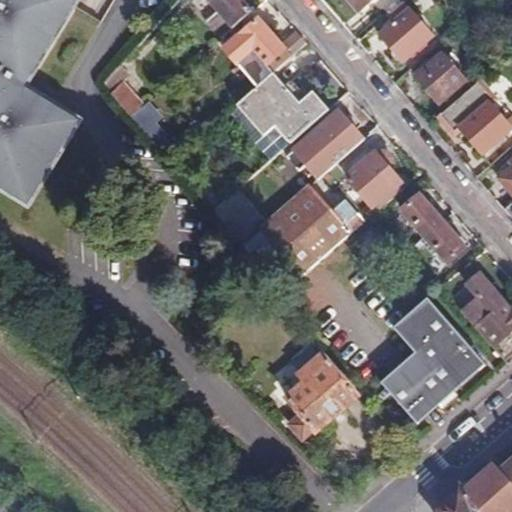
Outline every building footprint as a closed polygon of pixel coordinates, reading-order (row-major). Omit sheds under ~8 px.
[(0,0),(0,189),(24,204),(76,122),(18,86),(26,74),(30,77),(77,0),(0,0)] [(208,0),(217,10),(204,21),(220,39),(251,11),(241,0),(208,0)] [(348,0),(360,13),(374,0),(348,0)] [(434,35),(406,3),(388,18),(394,25),(381,36),(404,62),(434,35)] [(275,72),(307,45),(297,32),(285,43),(287,46),(284,49),(258,19),(223,50),(236,65),(251,51),(258,60),(262,57),(275,72)] [(466,80),(444,55),(417,77),(440,103),(466,80)] [(138,70),(127,61),(105,86),(131,117),(143,106),(124,85),(138,70)] [(293,144),(332,111),(315,92),(308,97),(296,84),(293,82),(289,82),(286,85),(275,72),(239,103),(267,135),(277,126),(293,144)] [(496,100),(481,82),(441,117),(449,126),(455,121),(462,128),(484,155),(511,130),(511,113),(498,98),(496,100)] [(143,106),(131,117),(140,127),(156,112),(147,103),(143,106)] [(325,175),(365,141),(340,112),(300,147),(325,175)] [(154,119),(142,129),(152,141),(165,131),(154,119)] [(455,121),(449,126),(455,134),(462,128),(455,121)] [(376,204),(380,209),(403,190),(399,186),(401,183),(388,168),(393,164),(394,159),(388,151),(383,152),(378,157),(375,154),(349,177),(373,206),(376,204)] [(511,167),(500,179),(511,192),(511,161),(510,163),(511,164),(511,167)] [(352,198),(357,205),(365,199),(349,178),(332,191),(343,205),(352,198)] [(243,248),(255,261),(280,292),(363,221),(347,202),(332,215),(310,189),(277,218),(243,248)] [(213,213),(243,248),(277,218),(271,212),(263,220),(238,192),(213,213)] [(410,228),(420,240),(442,221),(421,197),(404,212),(415,224),(410,228)] [(442,221),(420,240),(433,254),(437,250),(447,263),(466,248),(442,221)] [(415,244),(407,252),(419,266),(428,259),(415,244)] [(209,277),(222,291),(255,261),(243,248),(209,277)] [(472,262),(440,288),(451,301),(467,285),(480,274),(481,272),(472,262)] [(492,286),(480,274),(467,285),(478,298),(492,286)] [(511,359),(511,309),(492,286),(478,298),(468,307),(461,313),(476,330),(479,329),(508,363),(511,359)] [(461,313),(468,307),(459,296),(452,302),(461,313)] [(394,329),(415,354),(451,395),(485,365),(427,300),(394,329)] [(451,395),(415,354),(382,384),(418,424),(451,395)] [(369,409),(322,355),(300,374),(297,370),(285,381),(292,390),(284,397),(302,417),(292,426),(314,452),(324,443),(327,446),(369,409)] [(452,493),(434,509),(433,511),(511,511),(511,462),(493,478),(487,471),(457,498),(452,493)]
